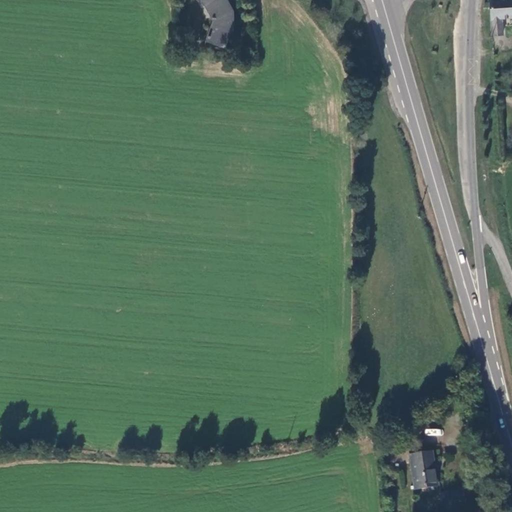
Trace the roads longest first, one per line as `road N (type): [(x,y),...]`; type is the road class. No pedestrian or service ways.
road 1 (secondary): [(387,12),(511,444)]
road 2 (unclassified): [(511,289),(493,244),(477,230),(466,150),(470,0)]
